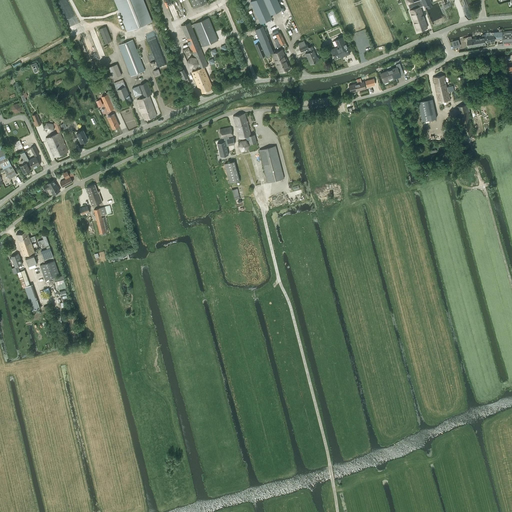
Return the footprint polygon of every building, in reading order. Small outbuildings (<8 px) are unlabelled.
[(152,21),(143,0),(114,0),(127,31),(152,21)] [(270,14),(282,9),(277,0),(253,0),(251,1),(261,23),(272,18),(270,14)] [(409,10),(417,31),(427,28),(424,18),(423,15),(420,6),(423,5),(424,6),(426,5),(428,8),(432,7),(430,3),(432,3),(430,0),(420,0),(414,2),(410,4),(412,9),(409,10)] [(191,25),(190,22),(181,26),(189,45),(194,57),(195,56),(197,57),(202,68),(192,72),(200,93),(212,89),(204,69),(205,68),(204,67),(208,65),(192,27),(194,26),(202,46),(218,40),(208,17),(193,24),(191,25)] [(106,27),(99,29),(105,43),(111,41),(106,27)] [(266,55),(271,53),(260,27),(255,29),(266,55)] [(511,30),(502,31),(502,33),(502,38),(503,43),(511,41),(511,30)] [(502,38),(502,33),(502,31),(500,32),(491,33),(491,36),(485,37),(485,34),(482,35),(482,37),(483,37),(484,40),(484,42),(495,41),(494,37),(496,37),(496,39),(502,38)] [(280,45),(285,42),(280,32),(275,34),(280,45)] [(476,42),(476,38),(471,39),(471,36),(467,37),(468,40),(467,40),(468,47),(477,46),(476,42)] [(340,43),(341,47),(331,51),(335,59),(342,55),(342,57),(349,54),(342,37),(338,39),(340,43)] [(476,42),(477,46),(484,44),(484,42),(484,40),(483,37),(482,37),(476,38),(476,42)] [(130,76),(145,70),(132,40),(118,46),(130,76)] [(260,42),(255,44),(261,57),(265,55),(260,42)] [(312,47),(308,48),(307,49),(308,53),(305,54),(307,58),(307,57),(310,64),(318,61),(317,60),(318,59),(318,58),(318,57),(317,57),(316,57),(312,47)] [(275,63),(286,59),(282,49),(271,54),(275,63)] [(286,59),(275,63),(279,73),(290,69),(286,59)] [(113,78),(121,75),(116,64),(109,67),(113,78)] [(396,78),(400,76),(396,67),(380,73),(383,83),(388,81),(387,79),(396,76),(396,78)] [(188,77),(184,69),(178,71),(182,80),(188,77)] [(448,91),(453,90),(452,85),(446,87),(444,75),(433,77),(438,102),(449,100),(448,91)] [(129,108),(133,107),(131,103),(132,103),(123,80),(114,83),(123,106),(128,104),(129,108)] [(350,92),(366,88),(364,81),(348,85),(350,92)] [(145,97),(137,100),(145,120),(156,116),(149,95),(152,94),(147,82),(140,85),(145,97)] [(135,96),(142,94),(139,86),(132,88),(135,96)] [(108,111),(114,109),(109,100),(114,98),(111,90),(106,92),(107,94),(101,97),(108,111)] [(422,121),(436,118),(432,99),(418,101),(422,121)] [(463,136),(473,133),(466,104),(457,106),(463,136)] [(250,143),(256,142),(254,134),(250,135),(245,113),(233,116),(239,138),(246,136),(246,139),(249,140),(250,143)] [(41,124),(36,114),(32,116),(36,126),(41,124)] [(112,129),(119,126),(114,114),(107,117),(112,129)] [(48,133),(54,130),(54,124),(46,122),(43,128),(48,133)] [(229,137),(233,136),(231,127),(220,129),(222,138),(224,138),(225,137),(228,137),(229,137)] [(81,143),(87,140),(83,130),(76,133),(81,143)] [(54,157),(67,151),(59,132),(45,138),(54,157)] [(225,141),(217,143),(221,157),(228,155),(226,146),(228,145),(227,139),(229,138),(228,137),(225,137),(224,138),(225,141)] [(229,138),(227,139),(228,145),(228,146),(235,144),(233,137),(229,138)] [(16,151),(23,147),(20,140),(12,143),(16,151)] [(39,154),(34,146),(30,148),(35,156),(39,154)] [(267,182),(284,178),(275,146),(259,150),(267,182)] [(25,162),(28,160),(29,160),(24,152),(20,154),(23,159),(21,161),(22,164),(20,166),(24,173),(30,170),(26,162),(25,163),(25,162)] [(35,156),(29,160),(28,160),(33,168),(40,165),(35,156)] [(5,167),(11,165),(8,157),(0,160),(0,162),(3,168),(5,167)] [(239,180),(234,161),(225,164),(230,183),(239,180)] [(5,167),(3,168),(3,169),(6,174),(9,179),(17,174),(11,165),(5,167)] [(62,188),(72,182),(69,178),(59,183),(62,188)] [(59,190),(53,180),(47,183),(47,184),(43,186),(45,190),(47,189),(50,193),(51,194),(52,193),(53,194),(59,190)] [(94,184),(86,187),(89,194),(88,195),(92,205),(102,201),(98,191),(97,191),(94,184)] [(79,208),(81,215),(90,212),(87,205),(79,208)] [(101,215),(111,212),(110,205),(93,209),(100,233),(105,232),(101,215)] [(29,268),(38,266),(34,255),(36,254),(35,251),(34,251),(31,242),(36,240),(34,236),(29,238),(27,230),(16,234),(24,255),(25,254),(26,257),(26,258),(29,268)] [(41,234),(43,239),(38,241),(39,245),(44,243),(46,246),(49,245),(45,233),(41,234)] [(44,260),(53,257),(50,248),(41,251),(44,260)] [(18,253),(11,256),(15,267),(12,268),(14,274),(18,272),(20,271),(18,266),(22,264),(18,253)] [(54,260),(40,265),(46,280),(54,278),(56,290),(66,287),(63,275),(59,276),(54,260)] [(30,301),(36,299),(31,284),(29,285),(24,269),(20,271),(18,272),(23,287),(25,286),(30,301)]
